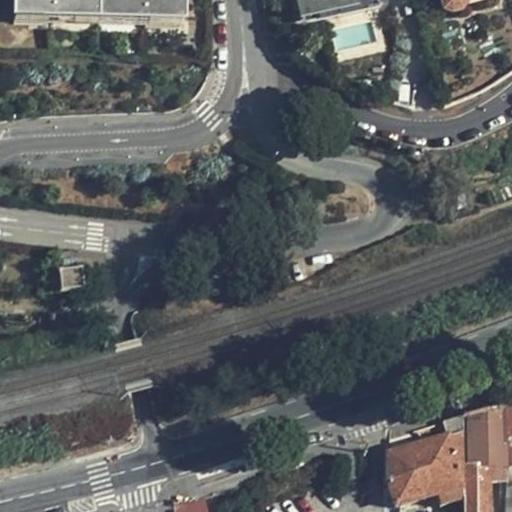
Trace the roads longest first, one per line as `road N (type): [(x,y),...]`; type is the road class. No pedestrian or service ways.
road 1 (primary): [(156,461),(511,337)]
road 2 (residential): [(192,245),(303,244),(386,219),(393,208),(384,185),(305,157),(271,131)]
road 3 (residential): [(245,42),(279,76),(386,129),(461,128),(511,102)]
road 4 (residential): [(216,114),(165,141),(0,153)]
road 5 (residential): [(156,461),(120,300)]
road 6 (primary): [(0,500),(133,467)]
road 7 (residential): [(0,225),(125,238)]
